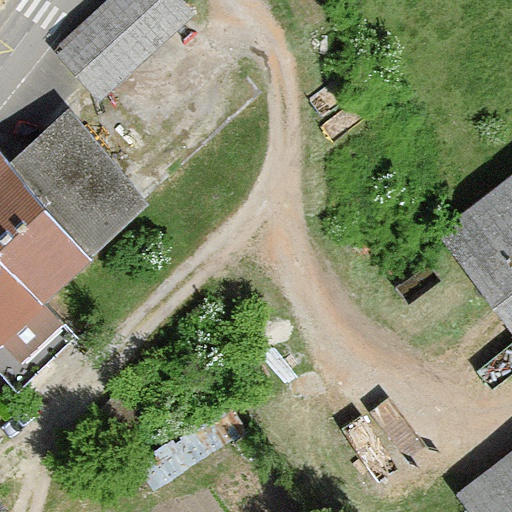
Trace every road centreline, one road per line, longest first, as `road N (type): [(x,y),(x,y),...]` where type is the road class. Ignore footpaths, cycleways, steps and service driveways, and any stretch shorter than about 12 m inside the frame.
road 1 (track): [(241,0),(274,52),(293,260),(323,329),(415,404),(445,414),(511,408)]
road 2 (track): [(285,184),(135,331),(64,421),(26,511)]
road 3 (track): [(415,404),(511,324)]
